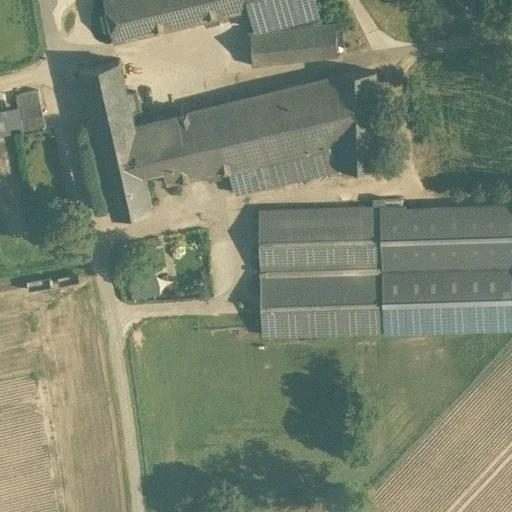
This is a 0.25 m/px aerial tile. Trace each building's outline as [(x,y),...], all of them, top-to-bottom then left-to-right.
[(248,0),(105,0),(114,40),(251,7),(248,0)] [(316,0),(248,0),(251,7),(257,31),(322,23),(316,0)] [(337,22),(322,23),(257,31),(251,31),(253,64),(338,55),(337,22)] [(95,129),(133,121),(131,113),(127,94),(120,61),(81,69),(95,129)] [(338,71),(338,74),(340,144),(340,168),(379,167),(377,71),(338,71)] [(338,74),(154,120),(165,169),(168,183),(231,170),(340,144),(338,74)] [(38,90),(16,95),(23,130),(46,125),(38,90)] [(137,91),(127,94),(131,113),(142,111),(137,91)] [(7,109),(0,110),(0,135),(11,133),(7,109)] [(154,120),(134,125),(145,174),(165,169),(154,120)] [(133,121),(95,129),(114,215),(152,207),(145,174),(134,125),(133,121)] [(340,170),(340,168),(340,144),(231,170),(236,194),(340,170)] [(380,206),(259,210),(262,271),(382,269),(380,206)] [(511,264),(382,269),(262,271),(263,335),(511,327),(511,264)] [(160,293),(156,275),(128,281),(132,299),(160,293)]
